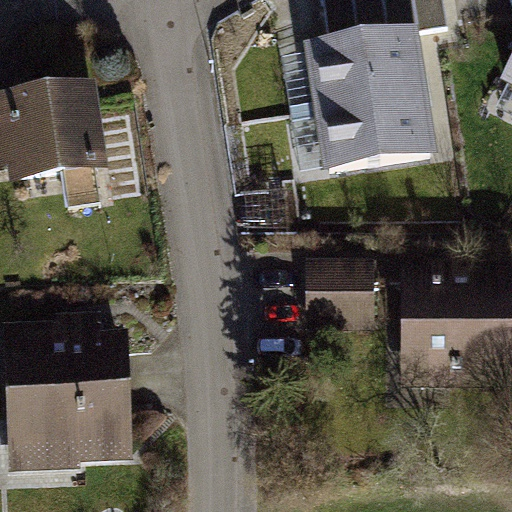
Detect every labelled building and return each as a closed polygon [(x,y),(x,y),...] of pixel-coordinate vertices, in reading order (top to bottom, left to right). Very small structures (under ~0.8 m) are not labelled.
[(421,35),(449,31),(444,0),(327,0),(334,47),(421,35)] [(427,85),(421,35),(334,47),(309,50),(326,173),(437,158),(430,106),(427,85)] [(511,72),(503,89),(511,93),(511,72)] [(112,173),(97,83),(36,93),(0,99),(0,176),(8,175),(10,187),(63,178),(69,215),(104,210),(98,175),(112,173)] [(378,262),(311,262),(311,338),(378,337),(378,262)] [(511,388),(511,272),(452,273),(405,273),(407,390),(511,388)] [(58,326),(7,328),(12,477),(79,475),(79,465),(135,463),(131,337),(103,338),(102,316),(57,317),(58,326)]
